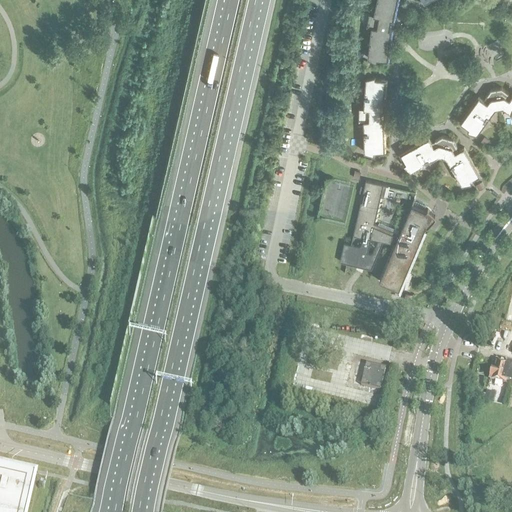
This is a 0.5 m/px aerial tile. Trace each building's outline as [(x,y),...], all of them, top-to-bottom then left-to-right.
[(376,0),(373,14),(369,13),(366,26),(371,27),(368,57),(376,61),(377,60),(376,60),(377,58),(386,59),(386,54),(388,54),(391,32),(389,32),(391,18),(392,14),(394,14),(397,0),(376,0)] [(361,64),(368,67),(363,68),(364,74),(371,73),(370,67),(368,67),(370,62),(364,59),(361,64)] [(376,77),(375,75),(366,77),(363,108),(359,107),(358,120),(363,120),(364,151),(374,154),(374,153),(373,153),(374,151),(382,150),(382,145),(384,145),(384,123),(381,123),(382,104),(384,104),(386,82),(384,82),(384,77),(376,77)] [(507,93),(509,91),(502,86),(490,88),(485,95),(488,96),(485,100),(479,95),(463,117),(465,118),(462,122),(469,127),(468,129),(468,130),(477,133),(495,108),(504,106),(511,112),(511,93),(511,96),(507,93)] [(458,145),(454,138),(442,135),(435,139),(436,141),(433,143),(429,137),(406,150),(407,152),(403,154),(407,162),(405,163),(405,164),(412,170),(439,155),(447,157),(462,184),(472,182),(472,181),(471,181),(471,179),(478,175),(476,171),(478,170),(464,146),(458,150),(456,146),(458,145)] [(344,242),(340,261),(347,263),(358,265),(358,264),(362,265),(364,265),(363,267),(372,269),(384,240),(396,243),(380,281),(387,284),(385,287),(392,289),(393,286),(399,289),(400,287),(404,288),(408,271),(407,271),(415,252),(425,227),(427,225),(428,226),(437,216),(432,211),(428,208),(426,210),(415,206),(413,205),(412,205),(400,233),(375,222),(381,195),(384,196),(386,185),(389,185),(368,180),(366,180),(365,186),(361,185),(361,187),(360,192),(363,193),(354,233),(353,235),(351,244),(344,242)] [(304,311),(301,326),(354,337),(357,322),(304,311)] [(511,382),(511,363),(497,360),(495,367),(493,367),(491,377),(490,379),(506,383),(506,381),(511,382)] [(380,391),(386,368),(366,363),(360,386),(380,391)] [(487,392),(485,401),(493,403),(495,394),(487,392)] [(0,511),(25,511),(31,486),(0,479),(0,511)]
